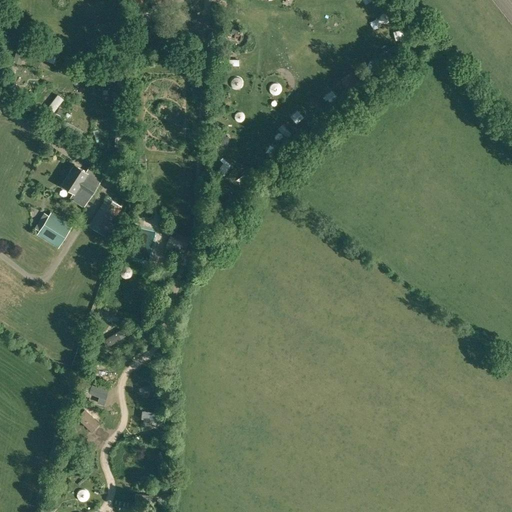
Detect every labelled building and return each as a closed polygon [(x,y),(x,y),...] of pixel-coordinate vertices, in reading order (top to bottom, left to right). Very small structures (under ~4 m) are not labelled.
[(381,0),(375,0),(374,1),(381,10),(386,6),(381,0)] [(243,25),(218,17),(218,42),(224,47),(237,48),(243,45),(246,41),(248,38),(247,33),(246,28),(243,25)] [(391,43),(377,54),(380,58),(394,47),(391,43)] [(26,62),(27,55),(9,50),(7,58),(26,62)] [(183,53),(181,52),(179,53),(178,53),(176,55),(175,56),(175,58),(176,60),(176,61),(178,63),(179,63),(181,63),(183,63),(184,62),(185,61),(186,59),(186,57),(186,56),(185,54),(183,53)] [(241,58),(218,58),(218,66),(241,65),(241,58)] [(352,72),(341,79),(350,93),(361,85),(352,72)] [(121,74),(114,75),(115,94),(123,94),(121,74)] [(237,77),(235,77),(233,78),(231,80),(231,82),(230,84),(231,86),(232,88),(234,89),(236,90),(238,90),(240,89),(242,88),(243,86),(243,84),(243,82),(242,80),(241,78),(239,77),(237,77)] [(22,98),(26,92),(10,82),(6,88),(22,98)] [(275,82),(273,83),(271,84),(270,85),(269,87),(269,90),(270,92),(271,93),(273,95),(275,95),(277,95),(279,94),(280,93),(281,91),(282,89),(282,87),(281,85),(279,84),(277,83),(275,82)] [(52,116),(56,109),(40,100),(36,106),(52,116)] [(239,111),(237,111),(235,112),(234,114),(233,116),(233,118),(233,120),(235,121),(236,123),(238,123),(240,123),(242,123),(244,121),(245,119),(246,117),(245,115),(245,113),(243,112),(241,111),(239,111)] [(80,135),(84,128),(67,118),(63,125),(80,135)] [(123,124),(115,123),(114,142),(122,143),(123,124)] [(297,139),(283,123),(276,129),(281,134),(291,145),(297,139)] [(62,186),(87,201),(98,184),(85,176),(87,173),(74,165),(62,186)] [(104,237),(113,224),(111,222),(121,206),(107,197),(88,227),(104,237)] [(58,247),(72,226),(50,213),(37,234),(58,247)] [(172,232),(165,229),(163,235),(169,237),(164,248),(178,253),(181,246),(185,248),(190,238),(172,231),(172,232)] [(39,241),(33,245),(37,250),(42,246),(39,241)] [(124,328),(127,318),(121,316),(118,326),(124,328)] [(122,328),(104,339),(109,347),(127,336),(122,328)] [(99,366),(105,368),(108,361),(102,358),(99,366)] [(110,391),(92,382),(88,390),(106,399),(110,391)] [(159,382),(138,387),(140,396),(161,391),(159,382)] [(101,414),(80,408),(78,417),(98,423),(101,414)] [(163,413),(141,412),(140,420),(163,422),(163,413)] [(130,453),(128,453),(127,455),(125,456),(124,458),(124,460),(125,462),(126,464),(128,465),(130,466),(132,466),(134,465),(135,464),(137,462),(137,460),(137,458),(136,456),(134,454),(133,453),(130,453)] [(83,489),(81,489),(79,490),(78,492),(77,494),(77,496),(77,498),(79,500),(80,501),(82,502),(84,502),(86,501),(88,500),(89,498),(90,496),(89,494),(89,492),(87,490),(85,489),(83,489)] [(158,496),(136,494),(135,502),(157,504),(158,496)]
